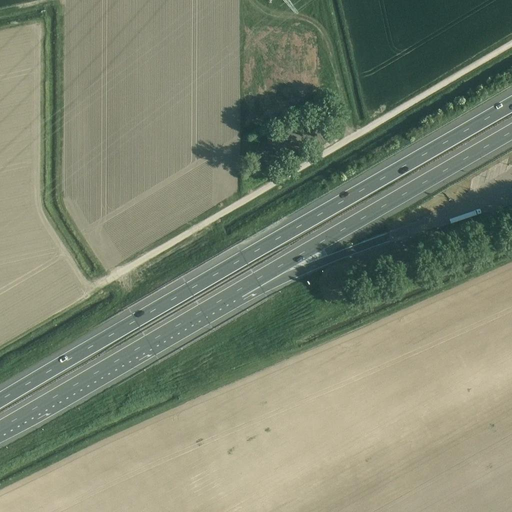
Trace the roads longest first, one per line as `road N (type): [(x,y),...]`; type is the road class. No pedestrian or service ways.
road 1 (motorway): [(511,104),(0,400)]
road 2 (track): [(105,281),(511,44)]
road 3 (motorway): [(237,291),(511,131)]
road 4 (motorway): [(0,428),(237,291)]
road 5 (motorway): [(237,291),(388,237)]
